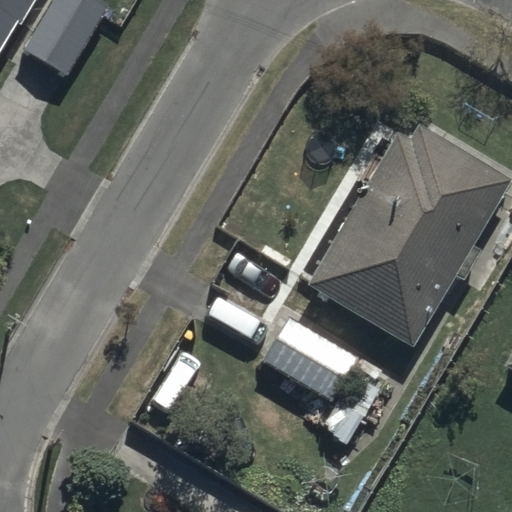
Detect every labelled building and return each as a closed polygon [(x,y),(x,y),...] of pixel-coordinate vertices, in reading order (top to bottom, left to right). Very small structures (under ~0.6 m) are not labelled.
[(0,0),(0,67),(39,0),(0,0)] [(108,14),(82,0),(51,0),(16,63),(66,90),(108,14)] [(510,179),(418,126),(408,143),(395,135),(309,284),(413,344),(510,179)] [(356,358),(289,319),(264,361),(331,400),(356,358)] [(511,362),(502,379),(511,385),(511,362)]
